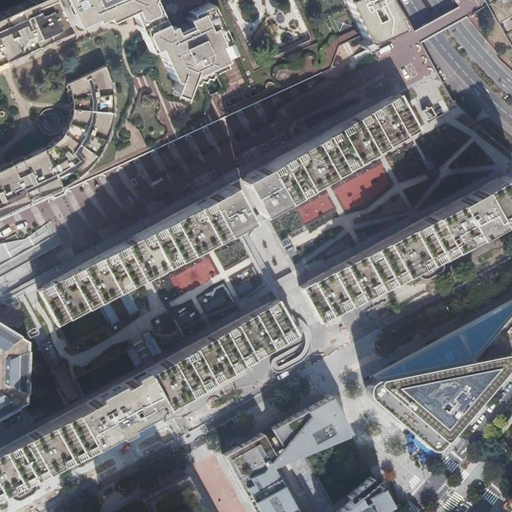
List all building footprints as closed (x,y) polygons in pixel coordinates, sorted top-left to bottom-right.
[(0,211),(55,186),(73,178),(86,165),(102,141),(110,113),(109,90),(102,67),(66,83),(69,93),(69,108),(64,126),(50,144),(39,151),(0,168),(0,58),(64,29),(50,0),(32,0),(0,14),(0,211)] [(60,0),(72,26),(90,18),(91,21),(106,13),(114,16),(125,11),(132,25),(155,15),(153,11),(148,0),(60,0)] [(296,0),(219,0),(251,69),(315,40),(296,0)] [(341,0),(359,38),(368,39),(395,25),(382,0),(341,0)] [(453,0),(461,11),(475,29),(511,69),(511,36),(491,0),(453,0)] [(511,0),(491,0),(511,36),(511,0)] [(169,87),(180,92),(184,81),(218,65),(214,58),(228,52),(205,2),(184,12),(186,15),(180,18),(182,23),(169,29),(166,22),(162,21),(159,23),(155,15),(144,20),(132,25),(144,51),(152,47),(167,79),(171,81),(169,87)] [(192,128),(255,105),(251,95),(244,98),(238,83),(208,94),(212,106),(188,115),(192,128)] [(373,107),(241,179),(257,209),(259,214),(344,168),(415,129),(396,94),(373,107)] [(373,184),(368,189),(374,197),(393,183),(378,164),(365,173),(373,184)] [(315,278),(300,286),(302,291),(318,321),(511,215),(511,191),(503,175),(481,187),(438,211),(395,234),(367,249),(334,267),(315,278)] [(62,277),(37,290),(57,325),(109,297),(236,228),(248,221),(229,185),(217,192),(153,227),(123,243),(105,253),(89,262),(81,267),(62,277)] [(493,308),(511,297),(511,291),(491,303),(493,308)] [(511,298),(371,376),(372,378),(368,381),(366,383),(365,387),(365,391),(366,394),(368,396),(425,445),(429,447),(431,448),(433,448),(436,446),(437,444),(480,395),(508,361),(509,358),(509,356),(508,354),(505,352),(510,347),(511,347),(511,298)] [(0,495),(17,486),(29,479),(41,473),(65,460),(78,453),(89,446),(163,406),(168,403),(187,393),(199,387),(210,380),(229,370),(241,364),(253,357),(271,347),(283,341),(294,335),(276,300),(264,306),(256,310),(252,312),(242,318),(234,323),(222,329),(210,335),(202,340),(191,346),(180,352),(167,359),(165,360),(149,369),(143,372),(140,374),(124,383),(70,412),(58,418),(46,425),(32,433),(22,438),(10,444),(0,449),(0,495)] [(0,417),(27,403),(27,342),(0,325),(0,417)] [(346,434),(345,433),(349,431),(335,405),(329,395),(269,428),(277,442),(273,444),(268,447),(260,432),(221,454),(226,462),(243,493),(253,511),(381,511),(387,509),(385,504),(387,503),(378,484),(374,486),(369,476),(333,505),(304,452),(346,434)] [(185,473),(140,498),(143,503),(148,511),(206,511),(196,492),(185,473)]
